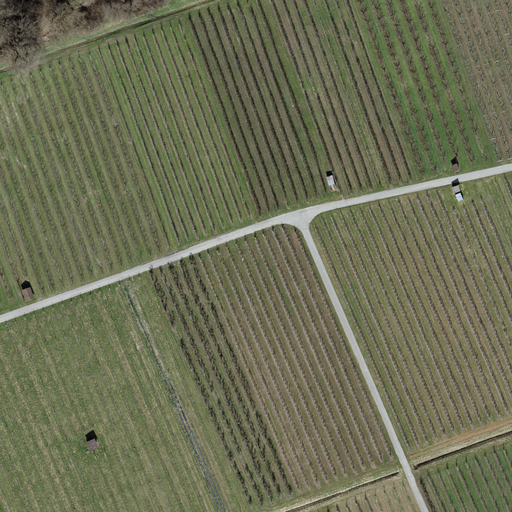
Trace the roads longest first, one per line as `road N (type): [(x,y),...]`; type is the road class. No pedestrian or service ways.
road 1 (track): [(0,319),(270,222),(511,167)]
road 2 (track): [(424,511),(299,214)]
